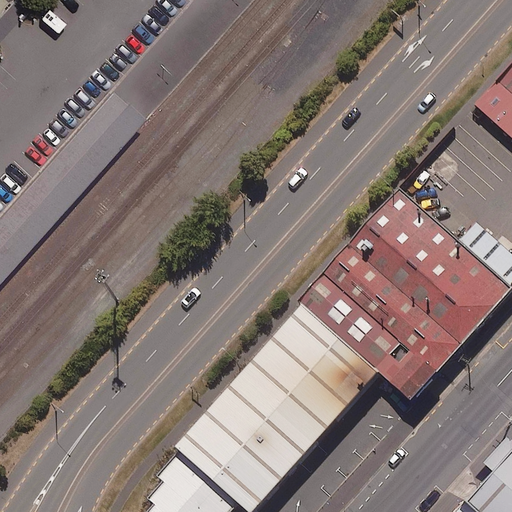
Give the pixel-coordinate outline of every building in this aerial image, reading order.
[(511,68),(499,83),(511,94),(511,68)] [(511,94),(499,83),(453,134),(507,182),(490,201),(511,220),(511,94)] [(0,215),(0,283),(147,120),(113,89),(0,215)] [(511,282),(409,190),(358,247),(467,344),(511,293),(511,282)] [(471,235),(511,271),(511,235),(489,215),(471,235)] [(331,277),(439,374),(467,344),(358,247),(331,277)] [(331,277),(305,306),(383,376),(413,403),(439,374),(331,277)] [(260,511),(383,376),(305,306),(179,449),(183,452),(160,478),(166,483),(151,500),(157,505),(151,511),(236,511),(242,505),(249,511),(260,511)] [(511,511),(511,449),(466,501),(479,511),(511,511)] [(479,511),(466,501),(456,511),(479,511)]
